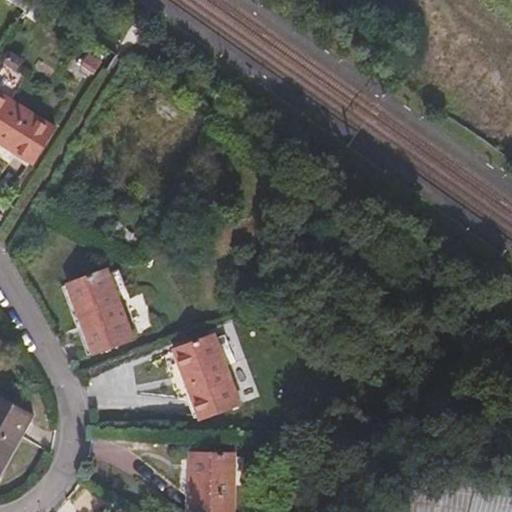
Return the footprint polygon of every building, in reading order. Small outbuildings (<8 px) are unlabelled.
[(0,157),(28,175),(49,138),(0,108),(0,157)] [(111,275),(72,292),(97,358),(136,342),(122,306),(112,280),(111,275)] [(121,276),(112,280),(122,306),(132,302),(121,276)] [(97,358),(72,292),(64,294),(89,361),(97,358)] [(215,346),(177,358),(200,427),(240,413),(227,375),(218,349),(215,346)] [(228,346),(218,349),(227,375),(238,372),(228,346)] [(200,427),(177,358),(166,362),(178,398),(183,399),(194,429),(200,427)] [(0,475),(32,418),(0,399),(0,475)] [(186,511),(193,511),(193,458),(181,458),(180,495),(186,501),(186,511)] [(236,511),(237,490),(237,462),(236,458),(193,458),(193,511),(236,511)] [(237,490),(247,489),(247,462),(237,462),(237,490)]
